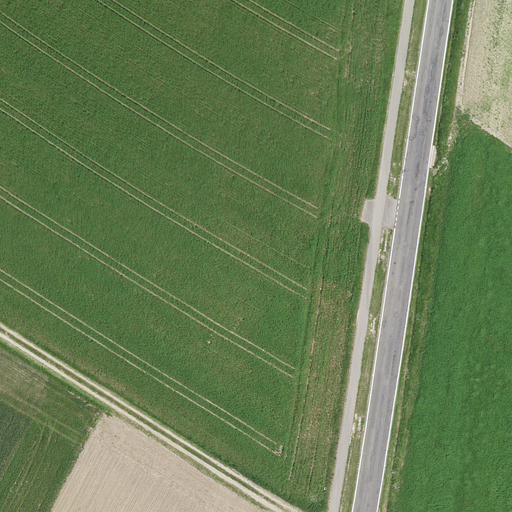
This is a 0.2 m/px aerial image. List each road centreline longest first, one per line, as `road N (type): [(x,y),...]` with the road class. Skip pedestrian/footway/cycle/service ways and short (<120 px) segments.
road 1 (tertiary): [(369,511),(443,0)]
road 2 (track): [(0,332),(280,511)]
